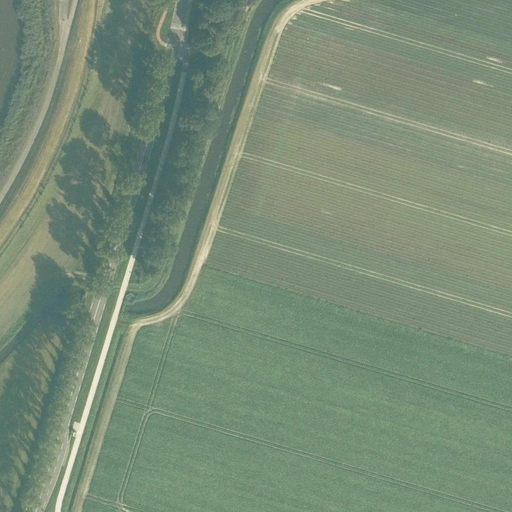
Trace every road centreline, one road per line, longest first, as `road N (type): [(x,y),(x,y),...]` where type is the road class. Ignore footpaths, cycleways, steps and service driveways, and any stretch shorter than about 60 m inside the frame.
road 1 (secondary): [(35,511),(172,46)]
road 2 (track): [(105,280),(142,289),(155,279),(237,22)]
road 3 (unclassified): [(0,197),(35,131),(65,36)]
